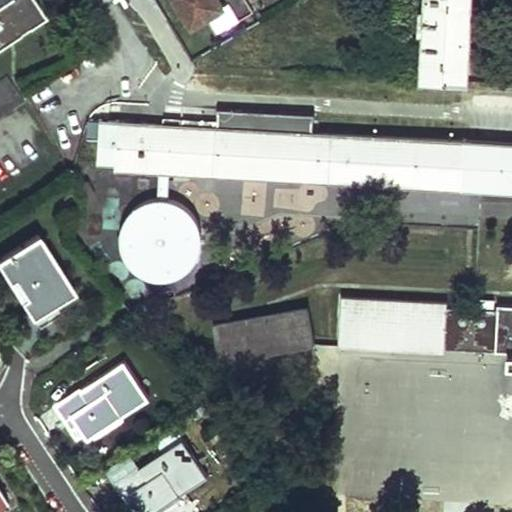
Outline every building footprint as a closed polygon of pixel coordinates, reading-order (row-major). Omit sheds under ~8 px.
[(37,0),(0,0),(0,34),(42,6),(37,0)] [(246,0),(177,0),(192,24),(229,2),(239,19),(253,10),(246,0)] [(427,0),(424,76),(469,78),(472,0),(427,0)] [(217,128),(97,122),(96,163),(113,163),(113,169),(157,171),(156,195),(146,198),(138,203),(130,209),(125,217),(121,229),(120,236),(121,243),(122,249),(125,256),(128,262),(133,267),(137,271),(143,275),(148,277),(155,278),(160,279),(165,279),(175,278),(179,276),(184,274),(193,268),(200,260),(204,251),(206,245),(206,240),(206,229),(202,218),(201,214),(198,210),(190,202),(185,200),(186,173),(511,188),(511,141),(314,132),(314,113),(218,109),(217,128)] [(0,259),(0,266),(31,315),(73,289),(39,235),(0,259)] [(511,303),(499,303),(498,309),(449,306),(449,301),(341,296),(337,340),(511,349),(511,303)] [(211,321),(219,359),(313,343),(306,305),(211,321)] [(127,360),(63,402),(71,415),(78,410),(94,435),(153,397),(127,360)] [(185,437),(118,481),(127,496),(132,493),(144,511),(154,511),(210,474),(185,437)] [(0,506),(8,501),(0,488),(0,506)]
